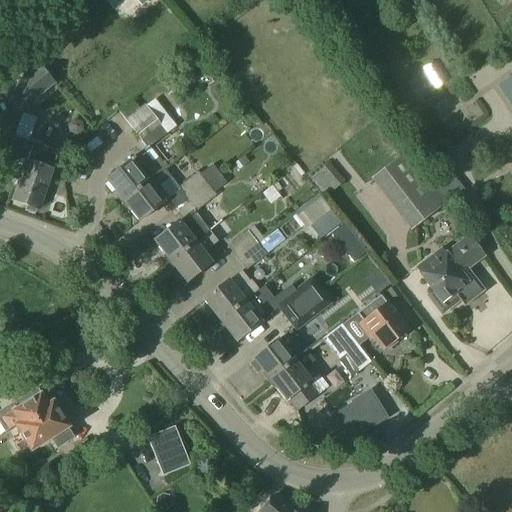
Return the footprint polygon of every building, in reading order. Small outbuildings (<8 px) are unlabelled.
[(53,82),(38,66),(6,95),(20,111),(53,82)] [(124,121),(147,150),(148,149),(176,127),(153,98),(124,121)] [(53,149),(14,136),(0,175),(0,179),(8,182),(10,178),(18,181),(11,201),(38,209),(52,170),(46,168),(53,149)] [(131,162),(107,181),(123,200),(161,171),(164,169),(166,168),(158,157),(153,161),(144,149),(130,161),(131,162)] [(446,204),(407,153),(375,178),(414,229),(446,204)] [(343,182),(328,164),(310,180),(325,197),(343,182)] [(188,200),(220,176),(212,165),(199,175),(197,172),(178,188),(188,200)] [(161,171),(123,200),(140,222),(164,203),(170,198),(160,185),(162,184),(162,179),(166,177),(161,171)] [(220,176),(188,200),(196,211),(215,196),(213,193),(226,183),(220,176)] [(313,241),(337,225),(319,197),(295,213),(313,241)] [(180,222),(179,223),(155,241),(170,261),(210,232),(203,223),(201,225),(192,213),(180,222)] [(258,245),(238,261),(245,270),(284,240),(277,230),(258,245)] [(210,232),(170,261),(187,283),(211,264),(204,254),(218,243),(210,232)] [(227,247),(238,261),(258,245),(247,232),(227,247)] [(486,257),(470,236),(420,274),(434,292),(427,297),(442,317),(461,303),(465,308),(485,293),(468,270),(486,257)] [(204,301),(219,321),(259,291),(250,280),(249,281),(241,272),(204,301)] [(287,319),(322,292),(312,279),(277,306),(287,319)] [(264,298),(259,291),(219,321),(236,343),(272,314),(264,303),(264,298)] [(331,304),(322,292),(287,319),(296,332),(331,304)] [(339,327),(357,348),(358,347),(357,346),(370,337),(371,339),(374,337),(384,350),(408,331),(387,305),(381,296),(357,315),(342,327),(342,326),(339,327)] [(344,358),(357,348),(339,327),(327,337),(344,358)] [(270,380),(307,352),(291,331),(278,341),(254,360),(255,361),(250,365),(258,375),(263,371),(270,380)] [(315,362),(307,352),(270,380),(286,402),(289,400),(297,411),(327,388),(319,377),(311,383),(302,371),(315,362)] [(327,373),(335,386),(344,380),(336,367),(327,373)] [(47,407),(37,391),(0,413),(0,422),(7,433),(17,428),(31,452),(51,440),(56,449),(74,438),(53,403),(47,407)] [(326,411),(326,443),(370,443),(370,411),(326,411)] [(161,476),(188,466),(173,426),(146,436),(161,476)] [(288,511),(272,498),(260,511),(291,511),(289,510),(288,511)] [(9,511),(4,502),(0,504),(0,511),(9,511)]
